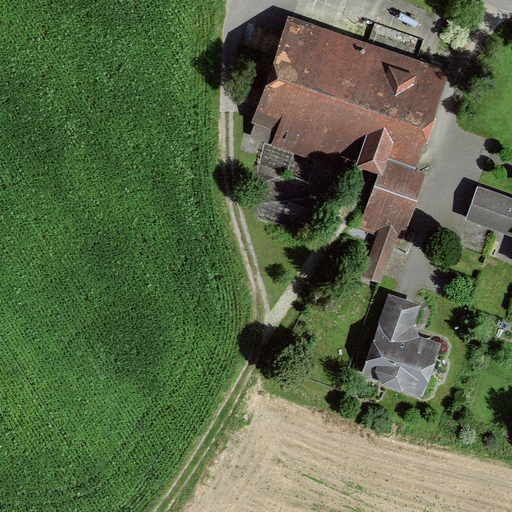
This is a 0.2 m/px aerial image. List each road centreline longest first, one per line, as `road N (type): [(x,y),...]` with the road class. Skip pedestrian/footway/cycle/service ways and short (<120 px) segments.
road 1 (track): [(158,511),(254,354),(255,268),(231,174),(227,113),(235,0)]
road 2 (unknown): [(485,0),(445,108),(407,289)]
